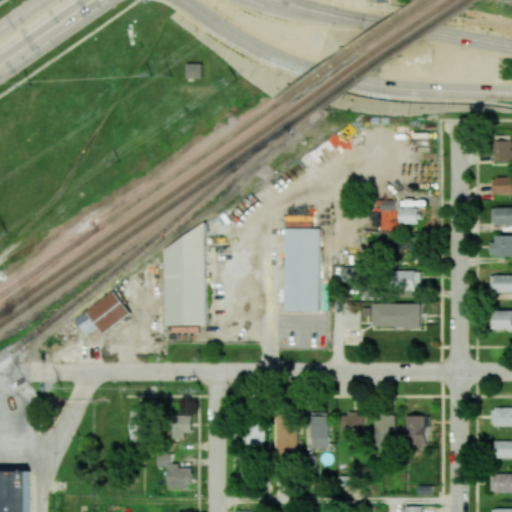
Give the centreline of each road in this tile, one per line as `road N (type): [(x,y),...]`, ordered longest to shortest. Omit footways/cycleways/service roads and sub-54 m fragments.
road 1 (residential): [(28,372),(511,372)]
road 2 (residential): [(457,511),(457,130)]
road 3 (secondary): [(178,0),(236,39),(338,80),(511,88)]
road 4 (secondary): [(511,44),(265,0)]
road 5 (residential): [(215,511),(215,372)]
